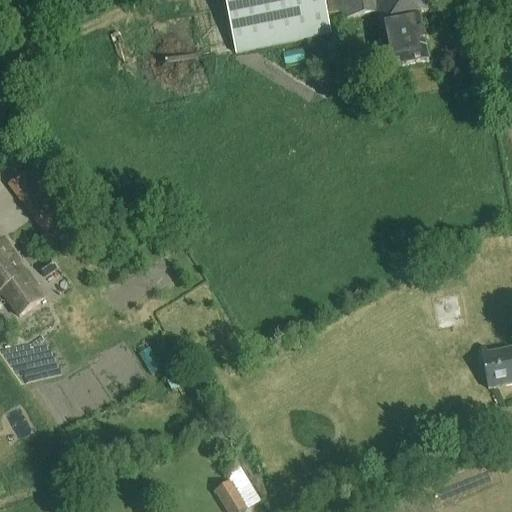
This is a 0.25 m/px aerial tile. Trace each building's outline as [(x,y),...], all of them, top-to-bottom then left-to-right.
[(437,0),(225,0),(235,56),(332,37),(328,17),(342,15),(344,23),(377,16),(387,72),(430,64),(421,17),(440,14),(437,0)] [(9,185),(50,239),(76,219),(34,166),(9,185)] [(19,313),(45,295),(5,238),(0,242),(0,293),(3,292),(19,313)] [(45,279),(57,270),(49,260),(38,268),(45,279)] [(487,393),(511,388),(511,351),(486,357),(485,350),(442,358),(451,408),(489,401),(487,393)] [(382,429),(427,407),(408,369),(363,392),(382,429)] [(240,511),(234,501),(218,510),(219,511),(240,511)]
